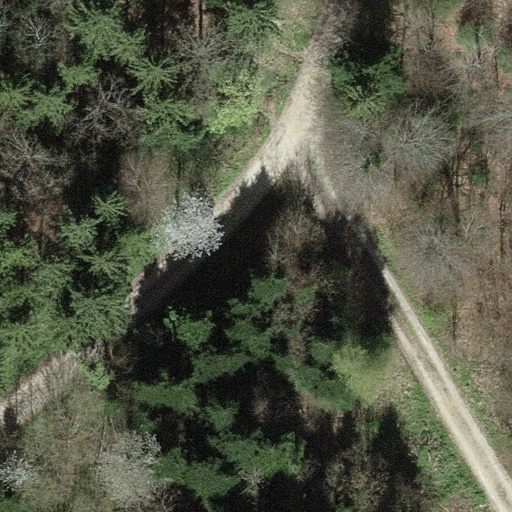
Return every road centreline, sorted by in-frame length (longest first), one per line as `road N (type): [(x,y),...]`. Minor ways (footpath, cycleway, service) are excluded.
road 1 (track): [(296,153),(511,506)]
road 2 (track): [(296,153),(0,418)]
road 3 (track): [(357,0),(296,153)]
